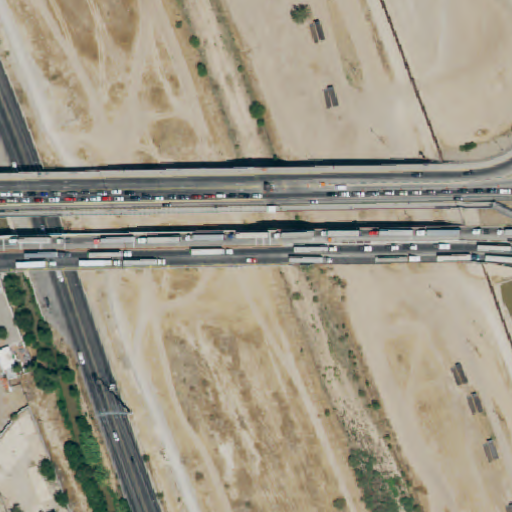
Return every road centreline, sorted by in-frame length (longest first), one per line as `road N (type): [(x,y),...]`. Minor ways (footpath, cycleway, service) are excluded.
road 1 (primary): [(0,261),(477,254)]
road 2 (primary): [(468,234),(0,243)]
road 3 (primary): [(0,204),(449,190)]
road 4 (primary): [(446,178),(0,186)]
road 5 (trunk): [(150,511),(0,109)]
road 6 (primary): [(281,195),(303,202),(511,198)]
road 7 (trunk): [(0,173),(48,305),(94,361)]
